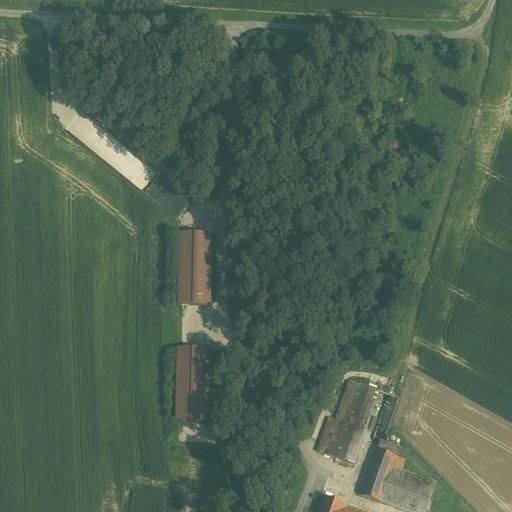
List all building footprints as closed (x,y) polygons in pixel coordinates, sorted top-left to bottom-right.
[(212,238),(180,237),(179,308),(211,308),(212,238)] [(210,353),(179,353),(179,424),(209,424),(210,353)] [(378,393),(349,383),(335,422),(329,420),(317,454),(353,466),(378,393)] [(407,453),(380,443),(361,498),(380,504),(381,503),(404,511),(425,511),(436,485),(400,472),(407,453)] [(357,511),(322,500),(318,511),(357,511)]
